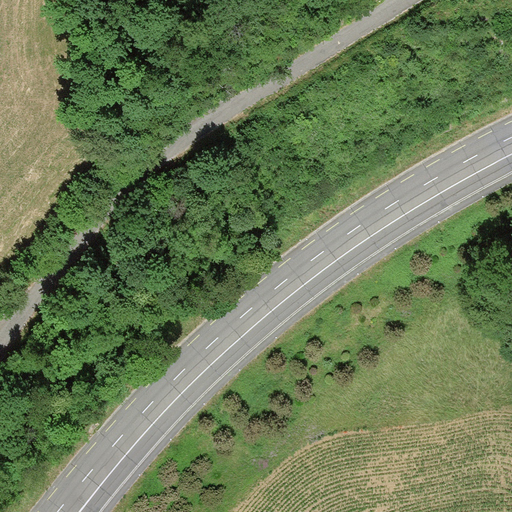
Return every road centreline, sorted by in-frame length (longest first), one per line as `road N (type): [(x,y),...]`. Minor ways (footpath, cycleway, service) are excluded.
road 1 (primary): [(67,511),(188,372),(301,274),(393,210),(511,144)]
road 2 (track): [(0,337),(109,205),(177,142),(408,0)]
